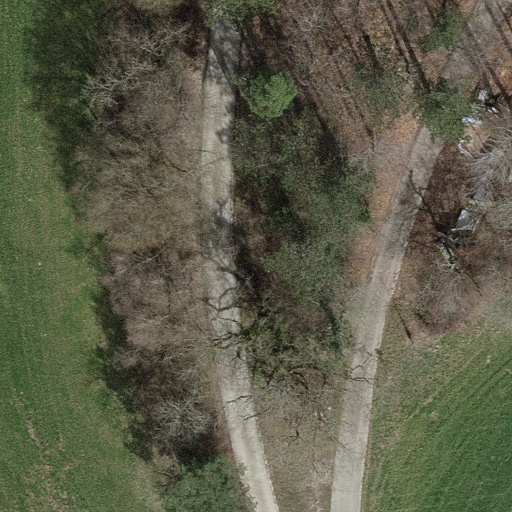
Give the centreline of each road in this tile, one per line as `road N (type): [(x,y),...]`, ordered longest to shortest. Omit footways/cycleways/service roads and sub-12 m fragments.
road 1 (track): [(341,511),(343,465),(377,308),(443,112),(502,0)]
road 2 (unclassified): [(276,511),(239,351),(240,0)]
